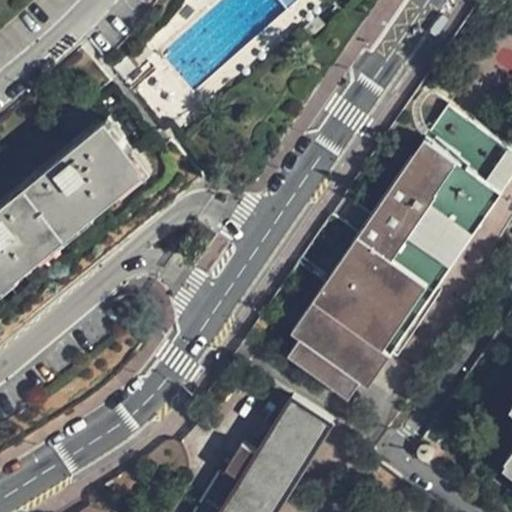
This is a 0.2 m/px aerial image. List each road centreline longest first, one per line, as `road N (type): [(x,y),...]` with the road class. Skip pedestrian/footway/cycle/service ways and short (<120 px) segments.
road 1 (secondary): [(218,308),(139,410),(0,501)]
road 2 (secondary): [(428,0),(275,224)]
road 3 (residential): [(0,369),(87,290),(135,262)]
road 4 (residential): [(275,224),(185,211),(135,262)]
road 5 (residential): [(97,0),(0,81)]
